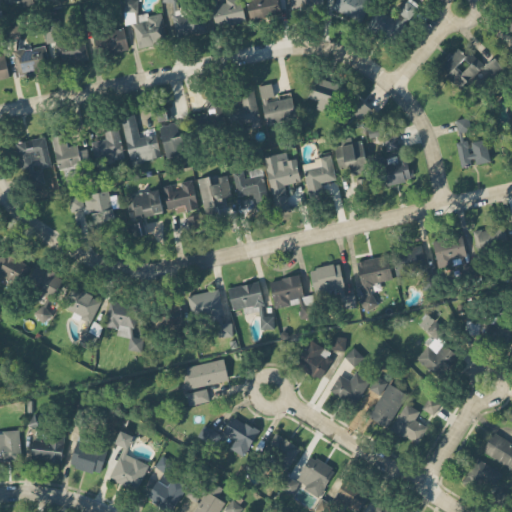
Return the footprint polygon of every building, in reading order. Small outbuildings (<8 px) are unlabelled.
[(245,21),(241,0),(224,0),(225,1),(219,3),(218,0),(207,0),(213,27),(245,21)] [(246,0),(249,18),(280,13),(277,0),(246,0)] [(335,0),(331,9),(361,21),(369,0),(335,0)] [(420,7),(413,0),(406,0),(397,10),(408,20),(420,7)] [(206,31),(201,8),(171,13),(175,36),(206,31)] [(367,29),(398,40),(405,21),(374,9),(367,29)] [(138,47),(166,41),(160,12),(146,15),(147,20),(132,23),(138,47)] [(20,37),(19,24),(9,24),(9,37),(20,37)] [(100,54),(128,50),(124,28),(96,32),(100,54)] [(46,41),(58,41),(58,30),(46,30),(46,41)] [(86,60),(85,39),(55,41),(57,61),(86,60)] [(18,76),(50,69),(44,44),(13,51),(18,76)] [(469,50),(465,54),(456,46),(441,63),(450,71),(446,76),(460,89),(483,63),(469,50)] [(0,78),(10,76),(3,53),(0,54),(0,78)] [(502,66),(495,57),(484,65),(491,74),(502,66)] [(307,97),(318,100),(315,108),(334,114),(342,84),(314,75),(307,97)] [(258,85),(267,124),(296,117),(291,92),(278,94),(279,97),(275,98),(271,82),(258,85)] [(257,120),(254,90),(240,92),(242,107),(223,109),(221,96),(206,97),(209,124),(257,120)] [(352,110),(360,117),(369,107),(361,100),(352,110)] [(159,120),(171,118),(169,106),(158,108),(159,120)] [(121,116),(130,163),(161,157),(156,133),(139,137),(134,113),(121,116)] [(490,160),(486,138),(471,141),(472,151),(469,152),(465,132),(471,131),(468,117),(456,119),(460,141),(456,142),(461,166),(473,164),(473,163),(490,160)] [(161,125),(164,155),(183,153),(179,122),(161,125)] [(93,158),(121,157),(119,125),(104,126),(105,139),(92,140),(93,158)] [(380,125),(367,127),(369,137),(382,135),(380,125)] [(88,163),(87,148),(78,149),(77,144),(66,146),(64,132),(52,134),(57,167),(88,163)] [(386,150),(399,147),(395,133),(383,137),(386,150)] [(15,142),(21,169),(25,168),(28,186),(44,182),(41,168),(33,170),(30,154),(37,153),(40,167),(51,165),(45,136),(15,142)] [(366,172),(363,141),(336,143),(338,168),(350,167),(350,173),(366,172)] [(301,180),(296,158),(287,159),(286,151),(264,156),(275,210),(289,208),(284,184),(301,180)] [(387,184),(411,179),(405,153),(385,158),(384,155),(374,157),(377,169),(383,168),(387,184)] [(302,161),(308,194),(322,192),(320,181),(335,179),(331,156),(302,161)] [(253,193),(255,207),(268,205),(261,167),(246,169),(233,172),(237,196),(253,193)] [(197,178),(206,217),(221,213),(217,198),(231,195),(226,174),(213,177),(213,174),(197,178)] [(372,188),(370,176),(356,178),(357,191),(372,188)] [(197,208),(192,179),(180,181),(181,189),(172,191),(171,183),(162,185),(167,208),(175,207),(176,212),(197,208)] [(163,212),(158,188),(128,194),(131,209),(134,209),(136,222),(130,223),(132,236),(145,233),(142,215),(163,212)] [(68,197),(70,211),(91,207),(94,222),(114,218),(108,190),(68,197)] [(189,228),(201,226),(199,213),(187,215),(189,228)] [(474,227),(475,251),(506,249),(505,226),(474,227)] [(433,238),(436,264),(467,259),(464,234),(433,238)] [(395,277),(426,273),(423,245),(392,249),(395,277)] [(30,264),(2,249),(0,253),(0,276),(18,286),(30,264)] [(358,259),(363,297),(360,297),(362,309),(374,307),(371,283),(392,279),(388,255),(358,259)] [(309,268),(314,293),(337,288),(341,309),(356,306),(353,293),(345,295),(339,262),(309,268)] [(55,295),(63,278),(35,265),(27,282),(55,295)] [(269,280),(274,306),(304,299),(299,274),(269,280)] [(227,287),(232,309),(242,307),(244,313),(258,310),(261,329),(275,326),(273,314),(266,315),(259,281),(227,287)] [(91,321),(101,299),(73,286),(63,308),(91,321)] [(188,292),(190,319),(213,318),(214,336),(232,335),(232,322),(221,322),(220,291),(188,292)] [(308,304),(309,297),(301,297),(300,317),(310,318),(311,304),(308,304)] [(105,325),(117,327),(116,335),(129,336),(128,349),(142,351),(143,338),(133,336),(138,304),(109,300),(105,325)] [(182,326),(180,303),(159,304),(160,327),(182,326)] [(34,312),(42,322),(51,315),(43,304),(34,312)] [(465,336),(508,338),(509,317),(478,315),(466,314),(465,336)] [(345,335),(331,335),(331,349),(345,349),(345,335)] [(458,352),(436,335),(417,358),(439,376),(458,352)] [(320,379),(334,354),(309,340),(295,365),(320,379)] [(364,357),(354,346),(344,356),(354,366),(364,357)] [(228,379),(223,357),(186,366),(188,372),(182,374),(185,389),(228,379)] [(370,379),(355,370),(350,379),(339,373),(329,390),(355,404),(370,379)] [(406,391),(376,376),(370,389),(380,394),(368,417),(388,427),(406,391)] [(186,393),(189,405),(210,400),(206,387),(186,393)] [(422,407),(433,414),(442,399),(431,392),(422,407)] [(419,410),(405,402),(390,429),(417,444),(427,426),(414,419),(419,410)] [(235,437),(230,449),(246,456),(258,428),(230,416),(223,432),(235,437)] [(214,446),(221,434),(205,424),(198,436),(214,446)] [(0,460),(20,460),(19,430),(0,430),(0,460)] [(129,446),(132,433),(119,430),(116,443),(129,446)] [(286,469),(300,447),(275,432),(262,454),(286,469)] [(511,466),(511,442),(492,432),(482,452),(511,466)] [(33,437),(32,458),(62,460),(63,439),(33,437)] [(99,474),(107,448),(77,439),(69,464),(99,474)] [(110,476),(137,489),(149,463),(122,451),(110,476)] [(295,481),(319,495),(335,468),(310,454),(295,481)] [(502,472),(476,457),(463,480),(479,489),(483,481),(493,487),(502,472)] [(148,497),(174,510),(185,486),(159,473),(148,497)] [(293,494),(299,481),(287,475),(280,487),(293,494)] [(359,511),(367,492),(342,480),(333,499),(359,511)] [(217,511),(224,500),(204,490),(192,511),(217,511)] [(227,511),(239,511),(243,507),(232,498),(224,509),(227,511)] [(393,511),(377,502),(371,511),(393,511)]
